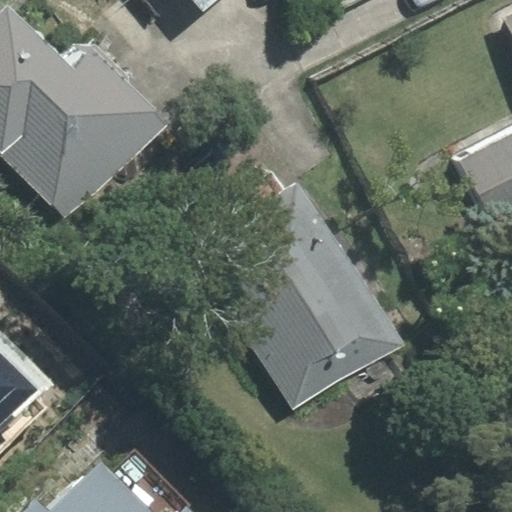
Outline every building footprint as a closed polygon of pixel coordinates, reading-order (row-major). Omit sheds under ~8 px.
[(53,57),(4,0),(0,0),(0,164),(49,223),(165,124),(85,30),(53,57)] [(511,0),(495,9),(511,42),(511,0)] [(511,211),(511,118),(448,153),(486,225),(511,211)] [(394,337),(274,174),(165,254),(286,418),(394,337)] [(14,511),(167,511),(103,445),(34,511),(25,511),(20,506),(14,511)]
